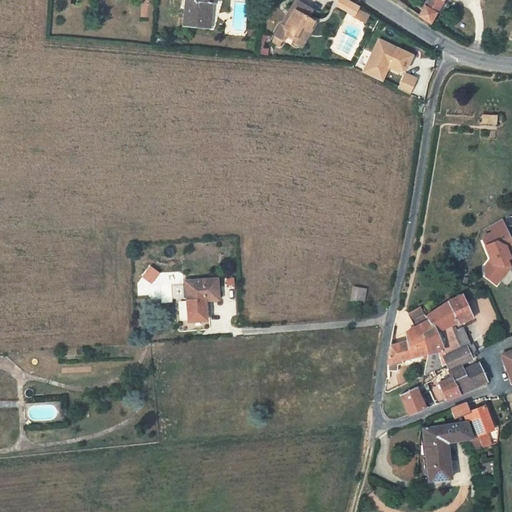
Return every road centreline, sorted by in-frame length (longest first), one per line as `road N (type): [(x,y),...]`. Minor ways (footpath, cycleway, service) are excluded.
road 1 (residential): [(452,55),(435,81),(369,427)]
road 2 (residential): [(511,344),(490,354),(497,383),(369,427)]
